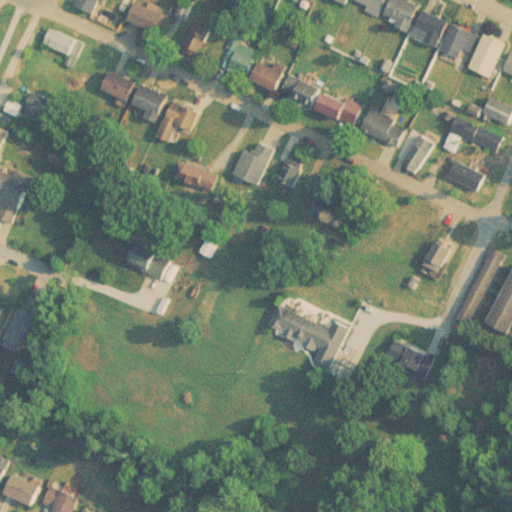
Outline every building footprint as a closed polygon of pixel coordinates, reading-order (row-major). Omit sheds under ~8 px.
[(80,0),(79,4),(98,13),(104,0),(80,0)] [(161,31),(169,13),(140,0),(132,18),(161,31)] [(185,0),(180,14),(191,19),(196,5),(185,0)] [(410,0),(403,14),(379,2),(380,0),(410,0)] [(417,0),(427,0),(444,8),(434,29),(409,17),(417,0)] [(449,9),(467,18),(455,45),(436,36),(449,9)] [(479,20),(501,31),(486,64),(463,53),(479,20)] [(70,62),(77,66),(88,42),(56,26),(48,42),(73,54),(70,62)] [(215,38),(197,29),(188,49),(205,58),(215,38)] [(508,38),(511,39),(511,63),(499,57),(508,38)] [(233,50),(227,63),(251,74),(263,50),(243,40),(238,52),(233,50)] [(294,73),(284,60),(274,67),(270,62),(258,71),(272,89),(294,73)] [(132,100),(142,81),(117,69),(107,88),(132,100)] [(317,106),(325,88),(296,74),(288,91),(317,106)] [(174,94),(148,82),(138,103),(164,115),(174,94)] [(49,119),(59,100),(36,89),(27,108),(49,119)] [(361,125),(368,105),(330,91),(323,111),(361,125)] [(164,137),(177,141),(183,124),(198,130),(205,111),(178,100),(164,137)] [(367,131),(404,145),(410,129),(399,125),(403,115),(377,105),(367,131)] [(0,150),(4,152),(14,130),(0,123),(0,150)] [(439,141),(425,134),(409,168),(424,174),(439,141)] [(265,185),(281,148),(265,141),(260,153),(251,149),(240,174),(265,185)] [(20,223),(37,175),(21,169),(20,173),(0,165),(0,203),(5,205),(1,216),(20,223)] [(312,196),(327,204),(337,183),(321,175),(312,196)] [(132,263),(171,280),(180,260),(140,243),(132,263)] [(439,263),(452,264),(454,247),(441,246),(439,263)] [(509,253),(494,247),(463,320),(478,326),(509,253)] [(511,285),(493,323),(511,332),(511,285)] [(0,325),(8,306),(0,302),(0,325)] [(356,327),(339,320),(336,326),(285,304),(275,328),(324,349),(319,361),(338,369),(356,327)] [(44,318),(23,308),(7,345),(27,354),(44,318)] [(440,357),(402,340),(391,362),(430,380),(440,357)] [(0,483),(4,485),(16,460),(5,455),(1,463),(0,462),(0,483)] [(37,505),(46,486),(20,474),(11,493),(37,505)] [(55,511),(78,511),(85,498),(57,485),(49,502),(58,506),(55,511)]
